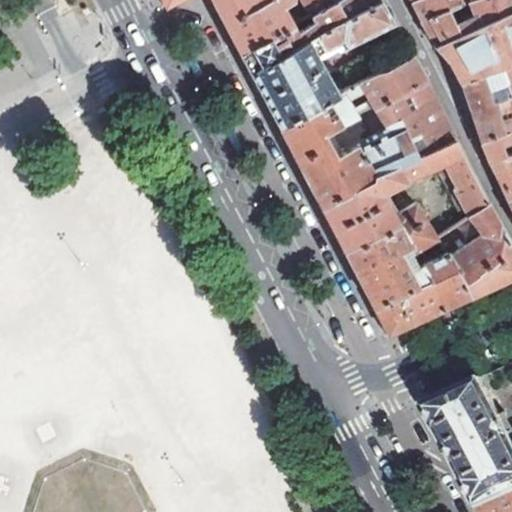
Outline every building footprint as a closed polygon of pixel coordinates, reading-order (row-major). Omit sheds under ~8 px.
[(310,15),(338,0),(209,0),(220,20),(237,53),(289,26),(278,6),(288,0),(298,0),(308,16),(310,15)] [(248,72),(379,1),(378,0),(338,0),(310,15),(313,22),(293,33),(289,26),(237,53),(245,67),(248,72)] [(421,19),(472,0),(417,0),(412,2),(421,19)] [(511,10),(511,0),(472,0),(421,19),(432,40),(436,47),(458,36),(456,30),(463,26),(462,21),(474,16),(479,26),(511,10)] [(333,96),(350,87),(346,79),(330,88),(313,56),(338,42),(341,48),(391,21),(379,1),(248,72),(261,97),(277,127),(333,98),(333,96)] [(508,63),(511,61),(511,10),(479,26),(458,36),(436,47),(452,66),(459,82),(508,63)] [(350,87),(333,96),(333,98),(277,127),(296,163),(318,207),(373,181),(371,177),(454,138),(436,103),(431,94),(422,76),(410,55),(350,87)] [(511,61),(508,63),(459,82),(480,141),(502,132),(499,121),(497,113),(494,100),(511,94),(511,61)] [(511,116),(499,121),(502,132),(511,127),(511,94),(494,100),(497,113),(511,108),(511,109),(511,116)] [(480,141),(488,161),(506,155),(501,145),(508,142),(510,136),(510,134),(511,133),(511,127),(502,132),(480,141)] [(397,225),(409,248),(410,251),(434,239),(413,205),(391,216),(380,195),(442,165),(445,171),(436,176),(461,221),(488,204),(467,164),(454,138),(371,177),(373,181),(318,207),(323,215),(342,252),(397,225)] [(511,152),(506,155),(488,161),(511,209),(511,152)] [(461,221),(434,239),(441,251),(485,223),(490,229),(445,258),(468,297),(484,290),(511,277),(511,249),(508,243),(501,229),(488,204),(461,221)] [(358,282),(371,307),(426,282),(419,267),(407,274),(397,255),(409,248),(397,225),(342,252),(358,282)] [(374,313),(385,335),(401,328),(468,297),(445,258),(443,255),(419,267),(426,282),(371,307),(374,313)] [(511,438),(510,434),(511,433),(511,428),(504,412),(499,414),(481,378),(422,405),(448,455),(476,507),(511,491),(511,438)] [(335,482),(322,490),(332,511),(333,511),(340,509),(347,505),(335,482)] [(511,511),(511,491),(476,507),(478,511),(511,511)]
